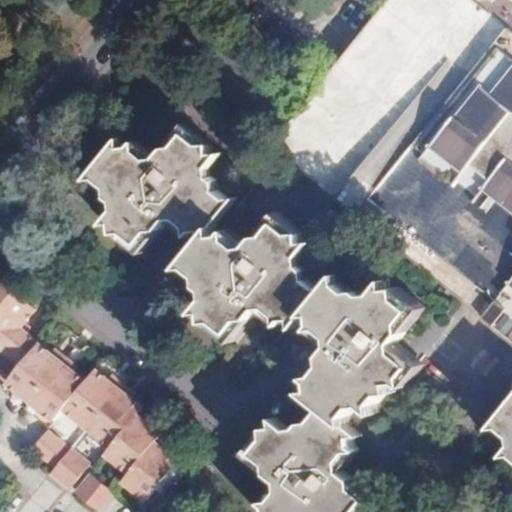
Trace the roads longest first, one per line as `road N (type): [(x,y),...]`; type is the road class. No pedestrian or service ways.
road 1 (residential): [(185,391),(0,246)]
road 2 (tertiary): [(127,0),(0,155)]
road 3 (residential): [(271,90),(159,0)]
